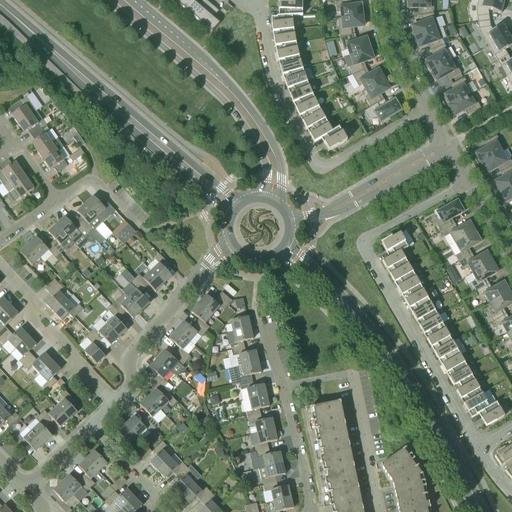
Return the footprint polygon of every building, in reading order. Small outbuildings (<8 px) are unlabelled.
[(173,0),(184,10),(192,0),(191,0),(173,0)] [(198,21),(212,5),(205,0),(202,0),(198,6),(192,0),(184,10),(198,21)] [(418,17),(434,14),(434,4),(429,4),(429,0),(406,0),(406,9),(421,9),(421,16),(418,17)] [(495,0),(478,0),(476,9),(478,23),(490,21),(488,11),(501,14),(504,3),(495,0)] [(341,13),(342,19),(362,16),(360,5),(348,7),(348,1),(335,3),(337,14),(341,13)] [(281,17),(292,17),(302,16),(302,12),(302,2),(279,2),(279,11),(282,11),(281,17)] [(222,9),(227,13),(232,8),(226,4),(222,9)] [(212,5),(198,21),(212,33),(220,24),(213,19),(219,12),(212,5)] [(439,25),(450,24),(448,12),(437,13),(439,25)] [(439,29),(437,24),(434,14),(418,17),(421,17),(423,23),(412,27),(416,39),(439,31),(438,30),(439,29)] [(362,16),(342,19),(343,25),(338,26),(340,39),(355,35),(352,36),(351,29),(363,27),(362,16)] [(293,30),(292,17),(281,17),(271,17),(271,18),(274,18),(275,24),(272,24),(273,33),(275,32),(293,30)] [(490,21),(478,23),(479,29),(489,47),(509,35),(503,25),(493,31),(491,27),(490,21)] [(296,44),(293,30),(275,32),(276,38),(274,39),(275,47),(278,47),(296,44)] [(439,31),(416,39),(414,40),(417,48),(419,47),(419,48),(431,44),(433,50),(430,52),(445,45),(443,40),(442,40),(439,31)] [(355,35),(340,39),(344,52),(349,51),(350,56),(369,50),(366,39),(354,43),(352,36),(355,36),(355,35)] [(511,40),(509,35),(489,47),(497,62),(508,56),(505,50),(511,46),(511,40)] [(299,57),(296,44),(278,47),(279,52),(276,53),(278,62),(281,61),(299,57)] [(436,56),(424,64),(429,73),(452,60),(456,58),(451,49),(448,50),(445,45),(430,52),(433,51),(436,56)] [(337,56),(335,50),(328,52),(330,58),(337,56)] [(348,63),(352,76),(366,70),(366,69),(364,71),(361,64),(373,60),(369,50),(350,56),(352,62),(348,63)] [(508,56),(497,62),(506,77),(511,73),(511,60),(511,61),(508,56)] [(303,70),(299,57),(281,61),(283,67),(280,67),(283,76),(285,75),(303,70)] [(458,69),(458,70),(452,60),(429,73),(435,83),(447,76),(450,81),(461,75),(458,69)] [(307,83),(303,70),(285,75),(287,81),(284,82),(287,90),(290,89),(307,83)] [(366,91),(383,81),(378,71),(367,77),(364,71),(366,70),(352,76),(355,81),(359,88),(363,86),(366,91)] [(468,85),(464,78),(453,85),(456,90),(443,98),(449,107),(469,97),(472,95),(467,85),(468,85)] [(389,90),(383,81),(366,91),(369,96),(365,98),(371,108),(384,100),(381,101),(378,96),(389,90)] [(312,95),(307,83),(290,89),(292,94),(290,95),(293,104),(296,103),(312,95)] [(318,108),(312,95),(296,103),(298,108),(296,109),(300,117),(302,116),(318,108)] [(475,99),(471,101),(469,97),(449,107),(454,117),(467,110),(470,115),(481,109),(475,99)] [(18,125),(37,112),(27,98),(22,101),(11,109),(15,114),(12,116),(18,125)] [(384,100),(371,108),(364,112),(369,120),(377,118),(381,126),(390,120),(390,119),(390,120),(389,118),(401,111),(395,101),(381,110),(378,105),(384,101),(384,100)] [(325,120),(318,108),(302,116),(305,121),(302,122),(307,130),(309,129),(325,120)] [(28,132),(31,137),(42,130),(47,126),(37,112),(18,125),(24,134),(28,132)] [(332,132),(325,120),(309,129),(312,134),(310,135),(314,143),(323,138),(332,132)] [(329,152),(347,142),(339,128),(332,132),(323,138),(326,142),(324,144),(329,152)] [(57,139),(51,143),(42,130),(31,137),(35,142),(31,144),(38,153),(52,144),(57,140),(57,139)] [(73,138),(80,148),(85,145),(78,134),(73,138)] [(476,155),(482,165),(484,164),(505,151),(501,153),(498,148),(502,146),(497,136),(486,142),(488,148),(476,155)] [(44,162),(58,152),(52,144),(38,153),(44,162)] [(73,162),(81,157),(84,155),(80,149),(69,158),(70,159),(73,163),(73,162)] [(502,172),(500,173),(500,174),(511,166),(511,163),(510,160),(506,163),(501,153),(505,151),(484,164),(489,173),(499,167),(502,172)] [(68,167),(58,152),(44,162),(50,171),(54,169),(57,174),(68,167)] [(8,161),(1,166),(0,166),(0,181),(2,185),(8,182),(22,172),(15,163),(12,166),(8,161)] [(500,193),(511,186),(511,166),(500,174),(503,172),(505,177),(495,183),(500,193)] [(8,194),(14,190),(14,191),(28,181),(22,172),(8,182),(2,185),(8,194)] [(34,190),(28,181),(14,191),(20,200),(34,190)] [(511,186),(500,193),(506,203),(511,198),(511,186)] [(101,223),(114,210),(105,201),(100,205),(93,197),(85,205),(101,223)] [(440,233),(455,225),(454,224),(451,226),(449,222),(449,221),(463,213),(457,202),(445,209),(445,207),(445,206),(435,212),(440,220),(435,225),(440,233)] [(100,246),(104,242),(112,234),(101,223),(85,205),(77,213),(84,220),(79,225),(96,242),(100,246)] [(96,242),(79,225),(75,229),(65,218),(56,226),(73,243),(80,251),(88,243),(93,245),(96,242)] [(455,225),(440,233),(441,233),(444,238),(450,235),(455,244),(475,233),(469,223),(455,231),(454,231),(452,227),(455,225)] [(65,251),(73,243),(56,226),(48,233),(55,241),(51,245),(60,255),(65,251)] [(132,238),(136,234),(128,226),(116,238),(123,246),(128,242),(132,238)] [(475,233),(455,244),(460,254),(455,257),(458,262),(472,255),(472,254),(469,256),(466,252),(467,252),(466,251),(481,243),(475,233)] [(382,245),(386,253),(387,254),(389,252),(392,257),(407,248),(400,235),(382,245)] [(51,245),(46,249),(36,239),(28,246),(40,259),(48,252),(55,259),(60,255),(51,245)] [(32,267),(40,259),(28,246),(20,254),(32,267)] [(115,252),(111,248),(106,252),(111,257),(115,252)] [(407,248),(392,257),(382,262),(387,271),(389,269),(392,274),(408,265),(401,253),(408,249),(407,248)] [(472,255),(458,262),(463,271),(469,269),(472,275),(492,263),(486,253),(472,261),(471,261),(469,257),(472,255)] [(155,260),(147,268),(151,272),(164,285),(172,277),(165,270),(169,266),(160,256),(155,260)] [(492,263),(472,275),(475,280),(471,284),(475,293),(489,285),(489,284),(486,286),(483,282),(484,282),(483,281),(498,273),(492,263)] [(408,265),(392,274),(390,275),(394,283),(397,282),(399,287),(415,278),(408,265)] [(86,270),(81,274),(86,279),(90,275),(86,270)] [(151,272),(143,280),(139,276),(135,280),(144,290),(149,286),(156,293),(164,285),(151,272)] [(415,278),(399,287),(397,288),(402,296),(404,295),(407,300),(423,291),(415,278)] [(45,290),(49,295),(59,285),(55,280),(45,290)] [(144,290),(135,280),(130,284),(137,291),(129,299),(141,312),(149,304),(140,294),(144,290)] [(484,295),(489,305),(509,293),(504,283),(489,291),(486,287),(489,285),(475,293),(479,298),(484,295)] [(59,294),(63,290),(59,285),(49,295),(53,299),(46,306),(54,314),(67,302),(59,294)] [(233,298),(237,294),(228,286),(224,290),(233,298)] [(423,291),(407,300),(404,301),(409,309),(412,308),(414,313),(430,304),(423,291)] [(222,293),(218,298),(228,307),(232,302),(222,293)] [(511,298),(509,293),(489,305),(495,314),(489,317),(493,323),(506,315),(503,316),(500,312),(501,312),(501,311),(511,304),(511,298)] [(125,295),(117,303),(112,307),(122,317),(126,312),(133,320),(141,312),(129,299),(125,295)] [(214,303),(206,296),(199,305),(212,316),(219,308),(224,312),(228,307),(218,298),(214,303)] [(238,307),(244,306),(243,298),(236,299),(238,307)] [(2,299),(0,300),(0,316),(10,307),(2,299)] [(67,302),(54,314),(61,322),(69,315),(73,320),(83,310),(79,306),(74,310),(67,302)] [(430,304),(414,313),(412,314),(417,322),(419,321),(422,326),(437,317),(430,304)] [(191,313),(199,320),(195,324),(206,333),(210,329),(205,325),(212,316),(199,305),(191,313)] [(0,316),(0,322),(5,327),(5,328),(18,315),(10,307),(0,316)] [(117,321),(122,317),(112,307),(108,311),(114,318),(106,326),(119,339),(127,331),(117,321)] [(506,315),(493,323),(496,328),(501,325),(507,335),(511,331),(511,318),(506,321),(503,317),(506,315)] [(437,317),(422,326),(419,327),(424,335),(426,334),(429,339),(445,330),(437,317)] [(233,333),(251,329),(248,318),(231,322),(233,333)] [(176,331),(190,343),(197,334),(201,338),(206,333),(195,324),(191,329),(183,323),(176,331)] [(99,344),(104,339),(111,347),(119,339),(106,326),(98,334),(94,330),(90,334),(99,344)] [(0,331),(0,340),(9,332),(5,328),(5,327),(0,331)] [(245,348),(243,342),(253,340),(251,329),(233,333),(227,335),(229,346),(230,345),(231,351),(245,348)] [(20,330),(13,337),(9,332),(0,340),(0,342),(3,346),(8,342),(15,350),(28,338),(20,330)] [(445,330),(429,339),(427,340),(431,348),(434,347),(436,352),(452,343),(445,330)] [(169,340),(180,349),(176,354),(186,362),(190,358),(183,351),(190,343),(176,331),(169,340)] [(95,348),(99,344),(90,334),(86,338),(92,345),(84,353),(96,366),(105,358),(95,348)] [(33,357),(29,353),(36,346),(28,338),(15,350),(23,358),(19,362),(23,367),(33,357)] [(452,343),(436,352),(434,353),(439,361),(441,360),(444,365),(460,356),(452,343)] [(256,352),(246,354),(245,348),(231,351),(235,368),(259,363),(256,352)] [(182,367),(186,362),(176,354),(172,358),(164,352),(157,360),(170,372),(178,363),(182,367)] [(44,355),(37,362),(33,357),(23,367),(28,371),(32,367),(39,375),(52,363),(44,355)] [(460,356),(444,365),(441,366),(446,374),(449,373),(451,378),(467,369),(460,356)] [(153,380),(164,389),(168,384),(163,380),(170,372),(157,360),(149,369),(157,376),(153,380)] [(52,363),(39,375),(47,383),(43,387),(47,392),(57,382),(53,378),(60,371),(52,363)] [(253,382),(251,376),(261,374),(259,363),(235,368),(239,385),(253,382)] [(467,369),(451,378),(449,379),(454,387),(456,386),(459,390),(474,381),(467,369)] [(217,381),(215,373),(207,375),(207,383),(217,381)] [(198,382),(202,386),(207,380),(203,377),(198,382)] [(65,385),(60,380),(57,383),(62,388),(65,385)] [(474,381),(459,390),(456,392),(461,400),(463,399),(466,403),(482,394),(474,381)] [(264,386),(254,388),(253,382),(239,385),(241,391),(247,390),(249,401),(267,397),(264,386)] [(156,391),(148,398),(160,411),(168,404),(172,408),(177,404),(168,394),(163,398),(156,391)] [(65,392),(61,396),(65,401),(57,408),(69,421),(77,413),(70,406),(74,402),(65,392)] [(482,394),(466,403),(464,405),(468,413),(471,412),(474,416),(489,407),(482,394)] [(261,416),(259,410),(269,408),(267,397),(249,401),(252,412),(246,413),(247,419),(261,416)] [(140,406),(150,416),(145,421),(155,430),(159,426),(152,419),(160,411),(148,398),(140,406)] [(314,431),(345,424),(340,403),(310,409),(314,431)] [(496,403),(489,407),(474,416),(471,418),(481,413),(484,418),(481,419),(486,428),(504,417),(496,403)] [(49,426),(54,422),(61,429),(69,421),(57,408),(48,416),(44,412),(40,416),(49,426)] [(3,410),(0,412),(0,428),(5,423),(9,428),(19,419),(15,414),(11,418),(3,410)] [(52,437),(45,430),(49,426),(40,416),(35,420),(39,425),(31,432),(43,445),(52,437)] [(272,420),(262,422),(261,416),(247,419),(249,425),(255,424),(257,435),(275,430),(272,420)] [(159,435),(155,430),(145,421),(141,425),(134,418),(126,425),(138,438),(146,431),(150,435),(152,433),(156,438),(159,435)] [(349,445),(345,424),(314,431),(319,452),(349,445)] [(130,446),(138,438),(126,425),(117,433),(130,446)] [(269,450),(267,444),(277,441),(275,430),(257,435),(260,445),(254,447),(256,453),(269,450)] [(14,440),(24,450),(28,446),(35,453),(43,445),(31,432),(23,440),(19,436),(14,440)] [(150,464),(157,472),(170,459),(163,451),(167,447),(162,443),(152,452),(157,457),(150,464)] [(354,467),(349,445),(319,452),(323,473),(354,467)] [(511,445),(506,449),(504,447),(496,452),(498,455),(494,457),(501,467),(508,462),(511,467),(511,466),(511,445)] [(152,453),(148,448),(138,458),(142,462),(152,453)] [(393,484),(419,471),(417,468),(419,467),(406,448),(380,466),(393,484)] [(280,453),(270,456),(269,450),(256,453),(257,459),(263,458),(265,469),(283,464),(280,453)] [(86,460),(99,473),(107,465),(94,452),(86,460)] [(186,468),(182,463),(174,455),(170,459),(157,472),(165,480),(172,473),(177,477),(186,468)] [(78,468),(85,475),(81,479),(90,489),(95,485),(91,481),(99,473),(86,460),(78,468)] [(261,481),(262,481),(264,487),(277,484),(275,478),(285,475),(283,464),(265,469),(258,470),(261,481)] [(358,488),(354,467),(323,473),(328,494),(358,488)] [(177,477),(181,482),(173,489),(181,497),(194,485),(187,477),(191,473),(186,468),(177,477)] [(422,475),(419,471),(393,484),(397,502),(427,495),(423,474),(422,475)] [(81,479),(76,483),(69,476),(61,484),(73,497),(81,489),(85,493),(90,489),(81,479)] [(112,487),(116,492),(126,482),(122,478),(112,487)] [(63,511),(66,511),(69,509),(77,501),(73,497),(61,484),(53,492),(60,499),(55,503),(63,511)] [(288,487),(278,489),(277,484),(264,487),(265,493),(271,492),(273,502),(291,498),(288,487)] [(189,505),(196,498),(201,503),(210,493),(206,489),(202,493),(194,485),(181,497),(189,505)] [(348,511),(363,509),(358,488),(328,494),(331,508),(334,507),(334,511),(348,511)] [(105,502),(107,504),(109,506),(109,507),(114,503),(121,511),(134,498),(127,490),(119,497),(115,493),(105,502)] [(201,503),(205,507),(199,511),(215,511),(218,510),(211,502),(215,498),(210,493),(201,503)] [(430,511),(427,495),(397,502),(398,511),(430,511)] [(136,511),(142,507),(134,498),(121,511),(122,511),(136,511)] [(281,511),(293,509),(291,498),(273,502),(275,511),(281,511)]
